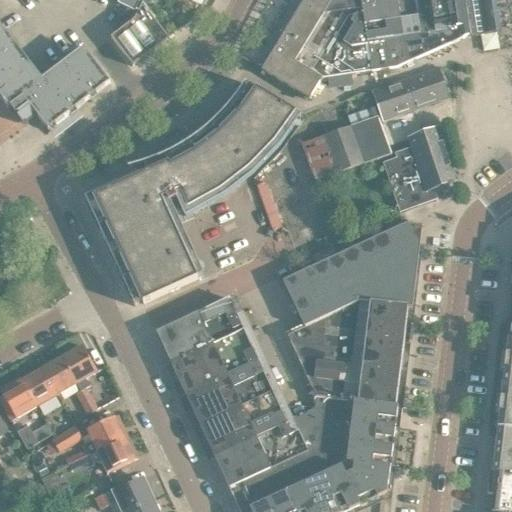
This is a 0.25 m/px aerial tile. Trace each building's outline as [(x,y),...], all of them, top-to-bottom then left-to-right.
[(143,0),(134,20),(110,38),(132,67),(204,12),(209,0),(143,0)] [(119,0),(117,4),(134,12),(140,0),(119,0)] [(366,72),(371,71),(359,0),(310,0),(309,2),(305,0),(304,0),(261,71),(308,101),(322,79),(366,72)] [(359,0),(371,71),(396,67),(408,62),(404,42),(435,38),(429,0),(359,0)] [(491,32),(486,0),(429,0),(435,38),(404,42),(408,62),(467,36),(491,32)] [(42,80),(0,25),(0,98),(7,107),(8,106),(24,127),(37,117),(48,131),(110,84),(83,49),(42,80)] [(437,70),(373,92),(383,123),(448,100),(437,70)] [(215,133),(193,150),(168,164),(119,186),(117,183),(92,194),(143,304),(198,279),(167,213),(172,211),(178,224),(193,217),(190,210),(220,193),(249,171),(274,145),(296,114),(252,88),(235,112),(215,133)] [(337,173),(390,153),(373,106),(347,116),(350,124),(348,125),(348,126),(323,136),(337,173)] [(437,128),(437,127),(407,137),(410,146),(394,152),(396,157),(382,161),(391,188),(449,169),(451,168),(442,141),(444,140),(447,137),(444,129),(440,127),(437,128)] [(316,181),(337,173),(323,136),(302,143),(316,181)] [(414,207),(437,199),(434,189),(456,182),(455,177),(451,176),(449,169),(391,188),(396,202),(399,212),(414,207)] [(314,410),(293,420),(286,423),(229,299),(156,333),(239,511),(341,511),(384,492),(407,308),(412,308),(421,227),(405,225),(282,282),(303,328),(287,335),(315,397),(314,410)] [(492,471),(511,473),(511,327),(507,326),(495,427),(497,428),(492,471)] [(62,358),(77,384),(97,373),(82,346),(62,358)] [(41,370),(56,396),(77,384),(62,358),(41,370)] [(56,396),(41,370),(21,381),(36,408),(56,396)] [(1,393),(16,419),(36,408),(21,381),(1,393)] [(82,404),(91,400),(85,389),(76,394),(82,404)] [(88,415),(97,410),(91,400),(82,404),(88,415)] [(86,451),(76,456),(80,465),(91,460),(89,455),(124,439),(120,431),(124,429),(118,416),(86,431),(83,423),(54,441),(59,452),(88,435),(91,442),(84,445),(86,451)] [(0,417),(0,436),(8,432),(0,417)] [(24,447),(34,441),(25,423),(14,429),(24,447)] [(101,461),(106,474),(138,459),(132,446),(128,448),(124,439),(89,455),(91,460),(93,465),(101,461)] [(69,470),(80,465),(76,456),(65,461),(69,470)] [(511,511),(511,473),(492,471),(491,475),(489,474),(487,495),(493,495),(490,511),(511,511)] [(121,511),(126,511),(152,500),(142,479),(113,492),(113,493),(104,497),(104,495),(95,499),(101,511),(110,508),(109,506),(118,502),(121,511)] [(47,511),(41,499),(15,511),(47,511)] [(157,511),(152,500),(126,511),(157,511)]
